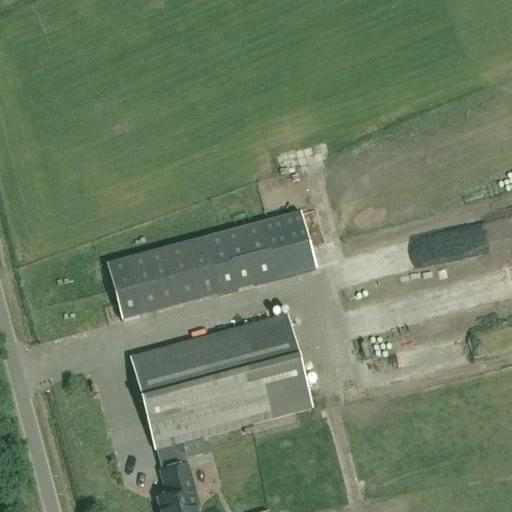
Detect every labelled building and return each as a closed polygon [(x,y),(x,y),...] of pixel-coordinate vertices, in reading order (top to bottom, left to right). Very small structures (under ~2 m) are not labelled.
[(203,242),(217,298),(314,272),(299,217),(203,242)] [(217,298),(203,242),(129,262),(143,318),(217,298)] [(119,325),(143,318),(129,262),(104,268),(119,325)] [(309,411),(285,321),(129,362),(153,453),(309,411)] [(166,500),(157,503),(159,511),(192,511),(188,496),(192,495),(185,469),(162,475),(160,476),(166,500)]
